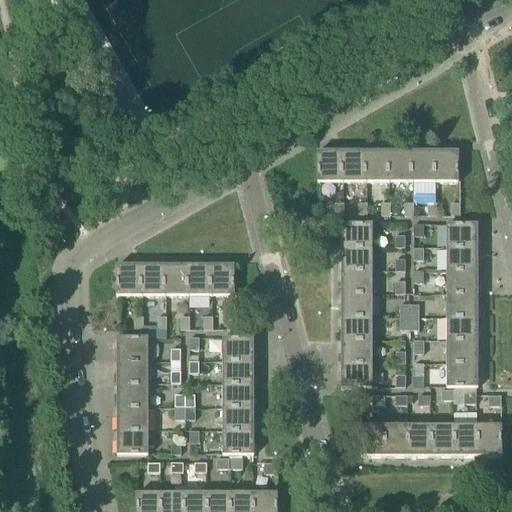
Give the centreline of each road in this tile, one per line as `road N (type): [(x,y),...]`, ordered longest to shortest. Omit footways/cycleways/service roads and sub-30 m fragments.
road 1 (residential): [(239,157),(87,242),(68,261),(62,297),(71,407),(89,511)]
road 2 (residential): [(330,511),(239,157)]
road 3 (residential): [(462,33),(239,157)]
road 4 (residential): [(511,233),(462,33)]
